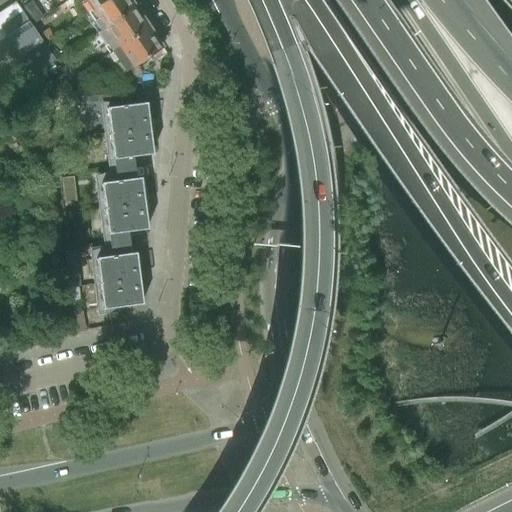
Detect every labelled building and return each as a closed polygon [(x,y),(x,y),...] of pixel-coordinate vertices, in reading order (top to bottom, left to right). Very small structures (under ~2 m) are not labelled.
[(34,21),(42,16),(31,0),(30,0),(23,6),(34,21)] [(101,0),(90,8),(97,18),(94,21),(98,28),(133,4),(130,0),(101,0)] [(0,40),(7,36),(0,25),(21,10),(14,1),(0,10),(0,40)] [(133,4),(98,28),(100,29),(98,31),(111,50),(147,25),(133,4)] [(41,40),(34,30),(28,20),(21,10),(0,25),(7,36),(13,45),(19,54),(21,56),(26,64),(33,75),(44,67),(54,60),(53,58),(47,50),(41,40)] [(130,67),(161,46),(147,25),(111,50),(125,70),(130,67)] [(125,73),(125,74),(121,86),(164,86),(165,74),(125,73)] [(112,84),(120,86),(123,77),(114,74),(112,84)] [(80,102),(110,100),(109,86),(80,88),(80,102)] [(146,228),(143,202),(139,177),(134,178),(132,156),(151,153),(145,102),(105,107),(112,159),(113,159),(115,180),(100,182),(107,234),(110,255),(95,257),(101,309),(141,304),(135,252),(129,253),(127,231),(146,228)] [(81,310),(72,312),(76,333),(85,331),(81,310)]
